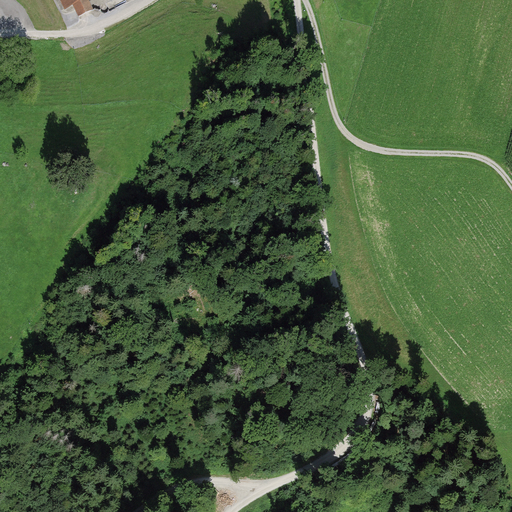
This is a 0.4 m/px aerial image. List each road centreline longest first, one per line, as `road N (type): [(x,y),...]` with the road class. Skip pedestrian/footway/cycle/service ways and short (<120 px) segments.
road 1 (track): [(139,511),(190,481),(219,483),(239,495),(300,472),(367,425),(371,394),(323,241),(298,0)]
road 2 (track): [(301,0),(318,34),(330,106),(349,139),(381,151),(466,155),(500,171),(511,187)]
road 3 (track): [(141,0),(88,28),(0,36)]
